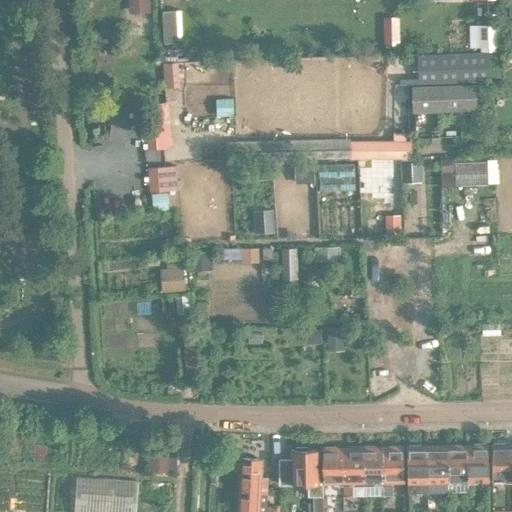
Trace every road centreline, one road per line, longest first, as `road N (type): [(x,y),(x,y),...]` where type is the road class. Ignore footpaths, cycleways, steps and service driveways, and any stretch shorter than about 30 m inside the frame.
road 1 (residential): [(511,407),(206,411),(81,398)]
road 2 (unclassified): [(81,398),(58,0)]
